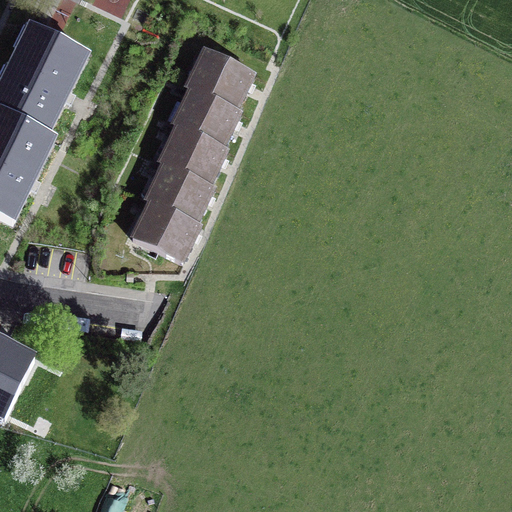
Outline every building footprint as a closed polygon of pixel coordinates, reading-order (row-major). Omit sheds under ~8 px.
[(56,42),(77,0),(0,0),(0,36),(9,41),(18,23),(56,42)] [(0,119),(52,147),(53,144),(46,141),(87,60),(33,33),(0,98),(0,119)] [(236,115),(255,78),(209,56),(191,93),(194,95),(236,115)] [(194,95),(177,131),(181,133),(223,153),(241,117),(236,115),(194,95)] [(52,147),(0,119),(0,220),(12,226),(52,147)] [(223,153),(181,133),(164,169),(168,171),(209,190),(227,154),(223,153)] [(195,227),(213,192),(209,190),(168,171),(151,206),(155,208),(195,227)] [(181,266),(199,229),(195,227),(155,208),(137,244),(181,266)] [(33,364),(0,347),(0,418),(5,421),(33,364)] [(128,511),(126,511),(128,497),(110,494),(107,511),(128,511)]
